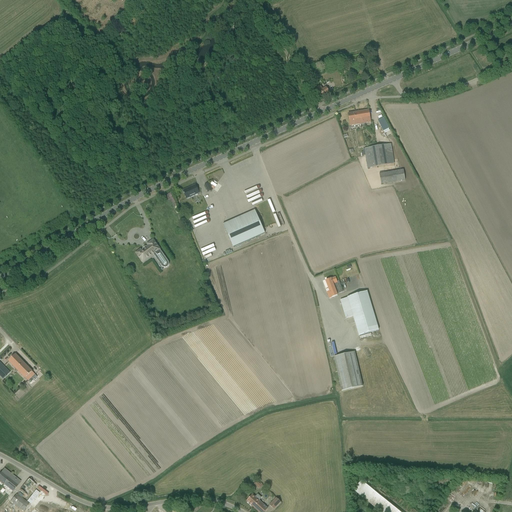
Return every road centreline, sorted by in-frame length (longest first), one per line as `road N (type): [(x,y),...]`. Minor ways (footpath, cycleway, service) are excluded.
road 1 (tertiary): [(0,278),(155,186),(250,143)]
road 2 (unclassified): [(147,502),(78,500),(0,455)]
road 3 (unclassified): [(313,284),(250,143)]
road 4 (unclassified): [(394,79),(403,95),(432,94),(511,62)]
road 5 (unclassified): [(322,111),(251,0)]
road 6 (tertiary): [(394,79),(511,25)]
